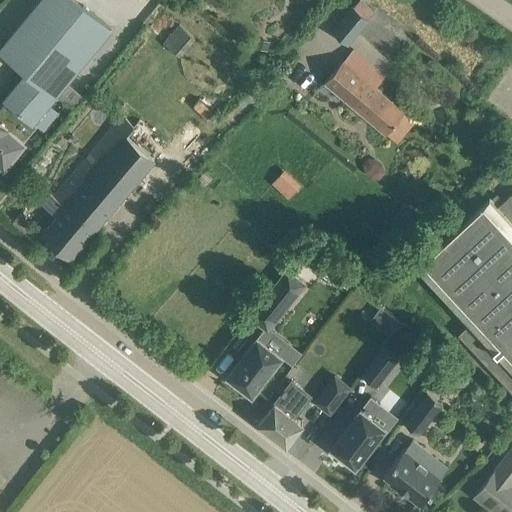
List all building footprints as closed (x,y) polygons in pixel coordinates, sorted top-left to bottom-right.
[(0,161),(4,165),(25,141),(3,123),(16,108),(33,122),(112,28),(77,0),(39,0),(0,47),(0,49),(26,71),(0,102),(0,161)] [(334,31),(349,43),(370,18),(354,5),(334,31)] [(177,24),(162,38),(176,52),(191,38),(177,24)] [(257,38),(255,46),(268,50),(270,42),(257,38)] [(325,82),(386,133),(405,111),(376,87),(387,74),(354,47),(325,82)] [(66,205),(42,233),(71,258),(168,143),(140,119),(134,125),(123,114),(55,196),(66,205)] [(267,181),(287,198),(299,184),(280,167),(267,181)] [(0,179),(0,201),(11,189),(0,179)] [(511,192),(497,207),(490,200),(491,199),(490,198),(417,267),(470,324),(459,335),(511,391),(511,192)] [(287,268),(250,315),(268,330),(306,283),(287,268)] [(389,333),(395,323),(384,315),(377,325),(389,333)] [(282,355),(258,336),(228,374),(231,376),(229,379),(240,388),(243,385),(252,393),(260,382),(263,384),(273,371),(270,369),(282,355)] [(385,345),(363,374),(377,385),(399,356),(385,345)] [(335,375),(316,401),(330,412),(350,386),(335,375)] [(275,401),(259,423),(287,444),(303,423),(294,416),(309,395),(292,382),(276,402),(275,401)] [(404,422),(420,435),(444,405),(428,392),(404,422)] [(361,408),(331,446),(334,448),(332,451),(344,460),(346,457),(356,465),(385,426),(371,415),(380,403),(371,396),(361,408)] [(384,474),(421,503),(441,477),(416,457),(423,447),(413,439),(405,448),(404,448),(384,474)] [(511,511),(511,448),(476,495),(497,511),(511,511)]
